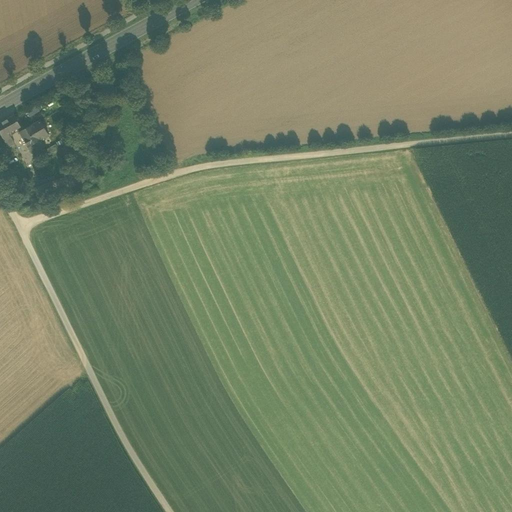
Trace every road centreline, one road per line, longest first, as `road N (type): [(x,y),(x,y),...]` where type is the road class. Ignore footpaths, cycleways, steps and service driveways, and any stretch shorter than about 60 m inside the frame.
road 1 (track): [(18,222),(202,162),(511,132)]
road 2 (unclassified): [(0,181),(109,412),(168,511)]
road 3 (primary): [(0,107),(193,0)]
